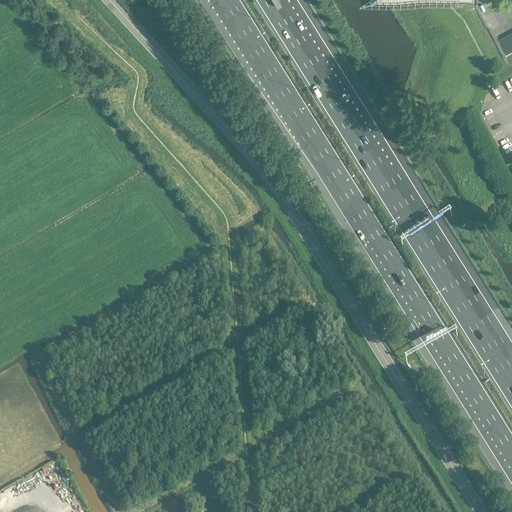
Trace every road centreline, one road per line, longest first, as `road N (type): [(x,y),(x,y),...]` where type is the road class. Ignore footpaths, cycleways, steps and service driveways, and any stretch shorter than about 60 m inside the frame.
road 1 (tertiary): [(481,511),(267,174),(106,0)]
road 2 (motorway): [(223,0),(511,463)]
road 3 (motorway): [(511,378),(273,0)]
